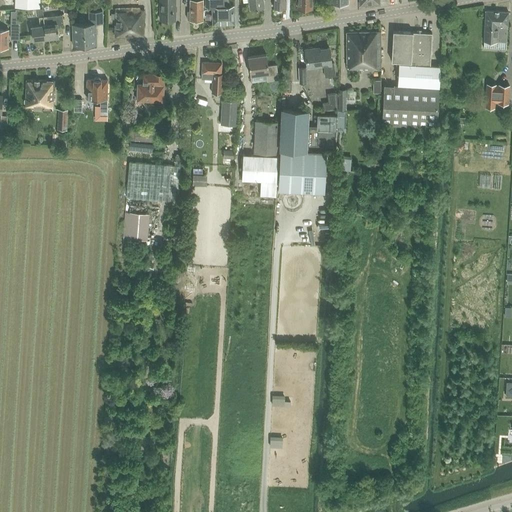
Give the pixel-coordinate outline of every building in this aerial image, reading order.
[(160,0),(160,19),(174,19),(174,0),(160,0)] [(199,20),(203,20),(202,0),(189,0),(189,11),(187,11),(187,19),(190,19),(191,19),(192,23),(197,23),(199,20)] [(228,0),(205,0),(205,6),(212,5),(213,24),(234,23),(234,5),(229,5),(228,0)] [(248,0),(250,8),(264,6),(263,0),(248,0)] [(297,0),(298,8),(300,8),(300,10),(305,10),(305,8),(311,8),(312,0),(313,0),(297,0)] [(144,9),(139,9),(139,7),(116,8),(115,37),(143,35),(144,9)] [(485,10),(483,41),(496,41),(506,41),(507,25),(508,12),(485,10)] [(72,23),(72,45),(96,44),(96,23),(103,22),(102,11),(88,11),(88,22),(72,23)] [(64,24),(62,14),(43,17),(46,38),(59,36),(57,25),(64,24)] [(31,26),(33,40),(46,38),(43,17),(39,17),(40,25),(31,26)] [(19,24),(11,24),(10,38),(18,38),(19,24)] [(0,29),(0,47),(1,49),(5,49),(7,47),(8,47),(8,29),(0,29)] [(399,61),(430,63),(432,32),(393,30),(391,61),(399,61)] [(359,32),(346,32),(347,67),(357,67),(357,69),(381,69),(381,32),(369,32),(369,31),(359,31),(359,32)] [(305,49),(307,67),(324,65),(325,76),(336,75),(334,62),(331,63),(329,47),(315,49),(315,47),(305,49)] [(248,56),(250,74),(266,72),(267,80),(278,79),(276,65),(267,66),(266,54),(248,56)] [(201,78),(212,79),(211,92),(221,93),(223,73),(220,72),(221,63),(203,61),(202,72),(201,78)] [(384,85),(382,124),(436,127),(440,65),(430,65),(430,63),(399,61),(397,85),(384,85)] [(137,100),(163,101),(164,72),(162,72),(155,72),(154,72),(143,72),(143,83),(137,83),(137,100)] [(100,99),(100,111),(107,111),(107,79),(102,79),(101,77),(94,77),(94,79),(87,79),(87,99),(100,99)] [(44,110),(53,110),(54,81),(27,79),(26,106),(44,107),(44,110)] [(487,83),(485,101),(486,101),(486,107),(495,108),(496,102),(508,103),(510,85),(487,83)] [(222,100),(221,124),(237,125),(238,101),(222,100)] [(67,110),(58,109),(57,129),(67,129),(67,110)] [(283,109),(281,148),(306,150),(308,110),(283,109)] [(310,127),(309,145),(335,146),(336,115),(319,114),(318,127),(310,127)] [(255,121),(254,152),(254,153),(277,154),(279,122),(255,121)] [(129,129),(129,139),(138,140),(138,141),(155,142),(156,131),(140,130),(129,129)] [(456,164),(469,164),(470,142),(457,141),(456,164)] [(281,148),(279,189),(324,191),(326,151),(306,150),(281,148)] [(224,149),(223,158),(233,159),(234,149),(224,149)] [(276,196),(278,156),(243,154),(242,180),(261,180),(260,196),(276,196)] [(127,197),(177,201),(180,165),(130,161),(127,197)] [(355,182),(366,183),(367,174),(355,173),(355,182)] [(491,176),(491,189),(499,189),(499,176),(491,176)] [(129,213),(128,239),(147,241),(149,213),(129,213)]
